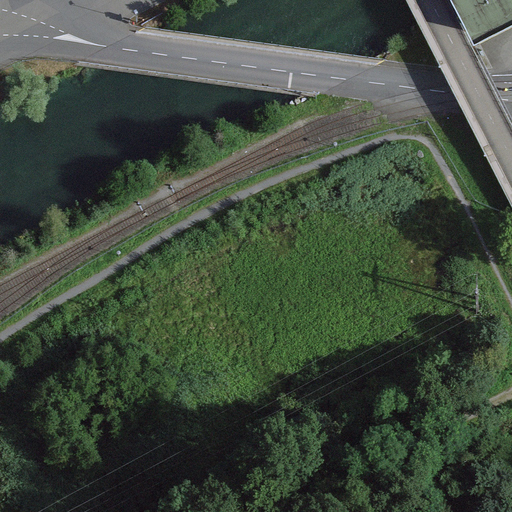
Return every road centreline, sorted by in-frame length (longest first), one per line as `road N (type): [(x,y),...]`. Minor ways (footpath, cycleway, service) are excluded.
road 1 (unclassified): [(511,188),(416,0)]
road 2 (track): [(511,403),(361,511)]
